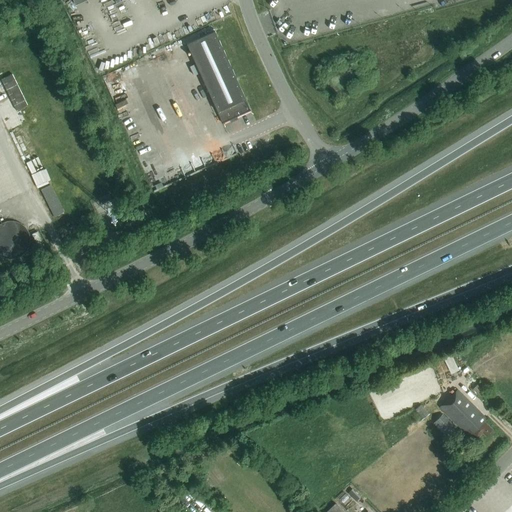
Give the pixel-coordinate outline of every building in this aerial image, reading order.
[(253,110),(217,31),(189,44),(225,123),(232,120),(233,122),(241,119),(239,116),(253,110)] [(53,216),(63,211),(49,184),(39,189),(53,216)] [(104,203),(113,199),(111,194),(102,198),(104,203)] [(39,248),(44,245),(37,231),(33,234),(39,248)] [(443,357),(448,373),(457,370),(452,354),(443,357)] [(477,385),(473,389),(481,398),(486,393),(477,385)] [(471,399),(474,395),(464,387),(461,390),(471,399)] [(486,436),(492,429),(484,421),(486,419),(457,390),(440,407),(465,432),(466,431),(475,440),(482,432),(486,436)] [(415,409),(423,418),(429,414),(421,405),(415,409)] [(446,436),(456,427),(442,414),(433,423),(446,436)] [(348,493),(353,498),(357,493),(353,489),(348,493)] [(344,511),(335,503),(325,511),(344,511)]
